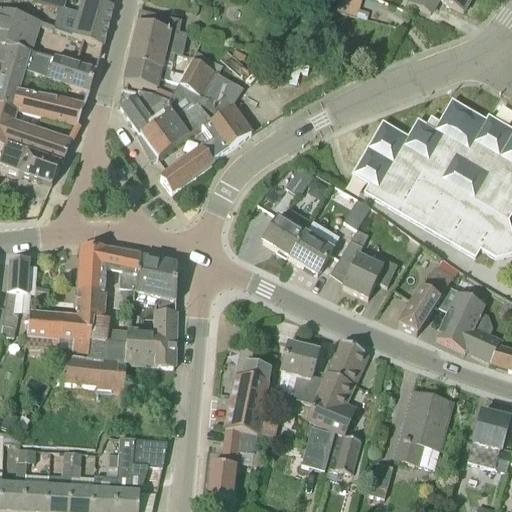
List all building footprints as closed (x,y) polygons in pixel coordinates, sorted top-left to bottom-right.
[(66,3),(55,0),(38,0),(37,6),(58,12),(52,31),(71,38),(71,39),(82,43),(82,44),(100,50),(102,50),(112,10),(82,1),(78,15),(64,11),(66,3)] [(306,0),(305,5),(334,14),(338,0),(306,0)] [(410,0),(407,6),(429,18),(437,3),(462,16),(470,0),(410,0)] [(358,12),(356,20),(366,22),(368,15),(358,12)] [(94,75),(31,56),(39,31),(51,35),(53,32),(71,39),(71,38),(52,31),(0,13),(0,66),(2,67),(8,51),(33,59),(52,64),(45,82),(87,95),(87,96),(87,97),(88,98),(96,73),(95,73),(94,75)] [(131,47),(174,57),(177,58),(182,59),(186,37),(178,35),(181,24),(138,14),(131,47)] [(172,67),(174,57),(131,47),(126,66),(160,73),(162,64),(172,67)] [(0,66),(0,109),(13,114),(16,114),(30,118),(40,120),(77,129),(84,110),(55,103),(18,95),(24,76),(45,82),(52,64),(33,59),(8,51),(2,67),(0,66)] [(230,112),(241,93),(217,79),(223,68),(196,54),(183,79),(178,87),(177,89),(172,98),(168,106),(153,100),(148,98),(139,97),(119,111),(140,141),(139,142),(144,149),(142,151),(150,165),(156,162),(157,164),(200,132),(201,133),(230,112)] [(308,69),(300,67),(289,64),(283,87),(295,90),(298,75),(306,77),(308,69)] [(122,86),(155,94),(156,91),(158,83),(178,87),(183,79),(160,73),(126,66),(122,86)] [(511,134),(487,120),(485,124),(451,105),(438,126),(430,121),(425,129),(417,124),(407,141),(381,126),(351,178),(368,188),(363,196),(474,261),(479,252),(494,262),(511,257),(511,243),(507,223),(511,214),(511,134)] [(71,144),(14,124),(16,114),(13,114),(0,109),(0,149),(3,150),(2,149),(4,145),(42,158),(62,166),(71,144)] [(230,112),(201,133),(211,146),(159,183),(171,198),(210,168),(250,138),(230,112)] [(37,130),(40,120),(30,118),(27,127),(37,130)] [(3,150),(0,158),(0,170),(51,190),(60,168),(5,147),(4,150),(3,150)] [(299,172),(284,192),(297,201),(312,181),(299,172)] [(355,234),(367,214),(354,206),(344,223),(339,220),(337,223),(355,234)] [(289,263),(304,238),(303,237),(309,226),(286,212),(280,223),(277,221),(262,246),(289,263)] [(357,261),(361,253),(360,252),(366,239),(356,234),(349,246),(332,275),(346,281),(341,292),(367,304),(375,286),(386,291),(396,270),(384,264),(380,272),(357,261)] [(332,255),(304,238),(289,263),(316,280),(332,255)] [(102,296),(105,276),(107,255),(80,253),(80,254),(78,294),(102,296)] [(152,316),(152,318),(154,318),(174,319),(176,269),(139,262),(134,295),(132,306),(154,311),(154,316),(152,316)] [(15,298),(27,299),(29,264),(8,266),(6,303),(0,341),(13,343),(14,333),(10,333),(15,298)] [(416,340),(418,336),(426,339),(436,318),(431,315),(447,289),(448,290),(457,276),(440,265),(408,313),(397,332),(416,340)] [(47,302),(49,292),(36,290),(34,300),(47,302)] [(100,324),(102,296),(78,294),(76,323),(29,319),(28,341),(59,343),(58,350),(89,352),(90,345),(105,346),(106,334),(107,324),(100,324)] [(435,344),(474,362),(489,368),(497,350),(499,345),(488,340),(491,333),(487,320),(480,317),(483,311),(456,298),(435,344)] [(154,318),(152,318),(152,334),(128,332),(128,336),(123,365),(125,366),(125,371),(155,372),(156,338),(154,338),(154,318)] [(155,372),(173,372),(174,319),(154,318),(154,338),(156,338),(155,372)] [(128,336),(106,334),(105,346),(90,345),(89,352),(88,362),(73,360),(58,391),(125,398),(125,371),(125,366),(123,365),(128,336)] [(315,431),(335,440),(341,442),(342,440),(352,418),(338,411),(363,357),(341,346),(304,426),(311,429),(315,431)] [(282,378),(277,395),(291,399),(290,403),(311,408),(322,383),(311,380),(317,356),(288,348),(280,377),(282,378)] [(511,376),(511,354),(497,350),(489,368),(493,370),(507,374),(511,376)] [(241,353),(236,383),(231,401),(226,433),(226,434),(256,440),(256,439),(260,420),(262,411),(261,411),(268,373),(250,367),(253,355),(241,353)] [(394,462),(416,469),(433,473),(438,455),(437,454),(451,409),(420,401),(412,431),(403,429),(394,462)] [(0,429),(0,432),(12,436),(17,420),(4,416),(0,429)] [(511,457),(500,454),(508,424),(480,417),(467,466),(505,476),(508,468),(511,457)] [(21,419),(16,427),(24,432),(29,424),(21,419)] [(234,469),(235,456),(253,457),(256,440),(226,434),(226,433),(225,433),(221,468),(210,467),(206,501),(231,503),(235,469),(234,469)] [(331,438),(309,433),(298,468),(322,475),(331,438)] [(19,450),(20,438),(4,436),(3,448),(19,450)] [(359,445),(342,440),(341,442),(335,440),(327,472),(350,478),(359,445)] [(137,511),(140,471),(161,474),(166,448),(118,444),(117,460),(117,473),(116,484),(113,511),(137,511)] [(18,454),(17,467),(25,467),(26,454),(18,454)] [(26,454),(25,467),(33,468),(34,455),(26,454)] [(48,480),(45,511),(68,511),(70,481),(71,470),(72,457),(64,457),(62,481),(48,480)] [(80,458),(72,457),(71,470),(79,471),(80,458)] [(117,473),(117,460),(109,460),(108,473),(117,473)] [(373,485),(387,488),(391,470),(378,467),(373,485)] [(24,490),(22,511),(45,511),(48,480),(25,479),(24,490)] [(91,511),(93,482),(70,481),(68,511),(91,511)] [(113,511),(116,484),(93,482),(91,511),(113,511)] [(0,511),(22,511),(24,490),(1,488),(0,504),(0,511)] [(385,493),(370,489),(367,499),(383,503),(385,493)]
